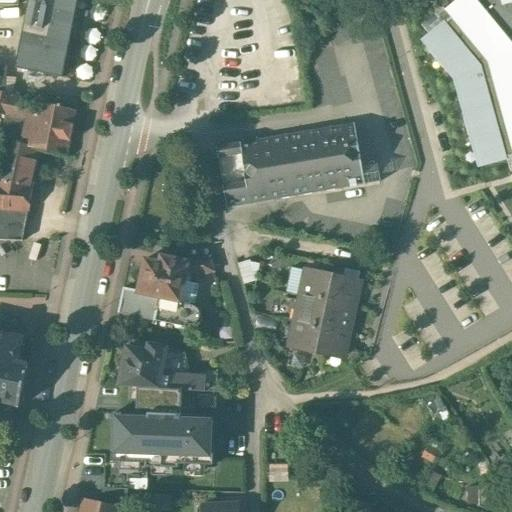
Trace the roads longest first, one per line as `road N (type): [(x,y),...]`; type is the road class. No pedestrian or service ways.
road 1 (residential): [(254,511),(250,349),(198,135),(119,130)]
road 2 (secondary): [(119,130),(36,511)]
road 3 (secondary): [(147,0),(119,130)]
